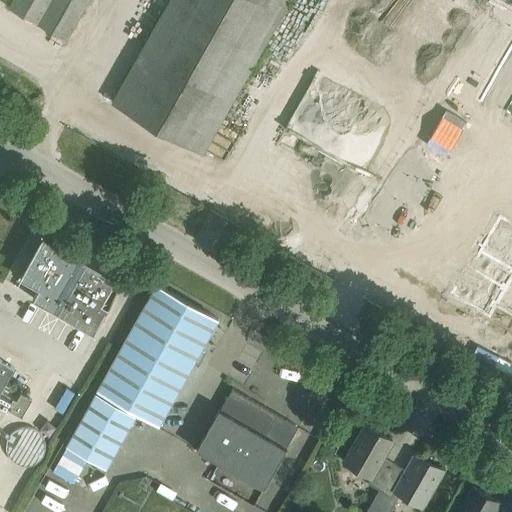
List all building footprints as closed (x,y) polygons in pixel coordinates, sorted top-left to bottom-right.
[(13,0),(9,8),(65,40),(87,0),(13,0)] [(288,0),(169,0),(111,102),(202,154),(288,0)] [(511,222),(499,215),(470,267),(466,265),(449,295),(489,317),(495,306),(511,316),(511,222)] [(283,243),(304,254),(309,246),(288,234),(283,243)] [(32,298),(94,333),(122,283),(121,282),(118,288),(112,285),(116,278),(42,236),(14,286),(15,287),(20,277),(38,288),(32,298)] [(97,389),(159,424),(218,319),(156,284),(97,389)] [(196,449),(263,488),(287,448),(284,446),(297,425),(277,414),(276,414),(232,389),(220,409),(219,409),(205,433),(196,449)] [(135,414),(96,391),(66,445),(105,467),(135,414)] [(371,477),(367,483),(379,490),(394,464),(383,458),(392,441),(364,425),(343,461),(371,477)] [(175,447),(167,453),(179,468),(187,462),(175,447)] [(405,470),(394,464),(379,490),(365,511),(388,511),(400,493),(422,506),(443,470),(414,454),(405,470)] [(94,464),(86,461),(83,471),(51,459),(44,478),(61,484),(62,480),(85,489),(94,464)] [(494,511),(500,502),(472,487),(457,511),(494,511)]
